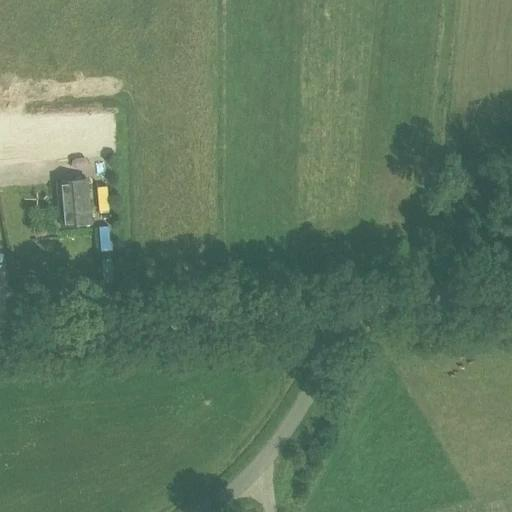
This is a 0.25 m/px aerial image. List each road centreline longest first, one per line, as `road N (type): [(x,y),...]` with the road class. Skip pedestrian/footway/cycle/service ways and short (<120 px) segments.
road 1 (unclassified): [(335,308),(0,336)]
road 2 (unclassified): [(204,511),(251,471),(292,418),(314,382),(335,308)]
road 3 (unclassified): [(335,308),(511,289)]
